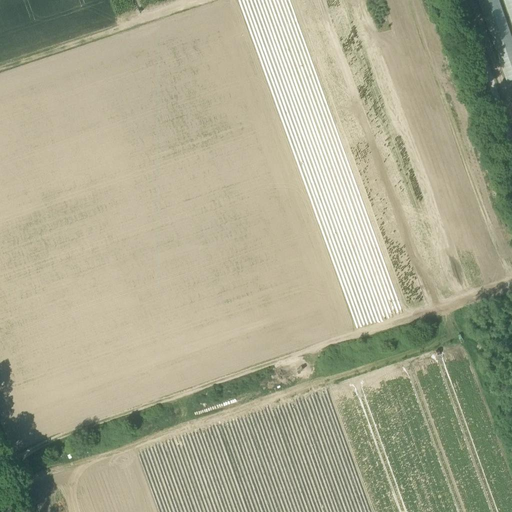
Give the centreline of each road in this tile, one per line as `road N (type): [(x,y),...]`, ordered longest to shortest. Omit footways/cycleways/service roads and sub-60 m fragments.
road 1 (track): [(511,285),(8,453)]
road 2 (track): [(209,0),(0,71)]
road 3 (track): [(511,140),(463,0)]
